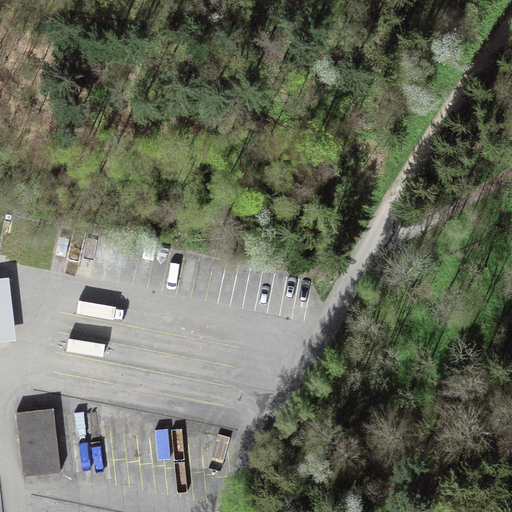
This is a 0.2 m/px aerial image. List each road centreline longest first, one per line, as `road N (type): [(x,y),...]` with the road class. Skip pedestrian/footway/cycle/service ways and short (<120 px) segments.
road 1 (track): [(511,171),(349,277),(511,24)]
road 2 (residential): [(224,511),(349,277)]
